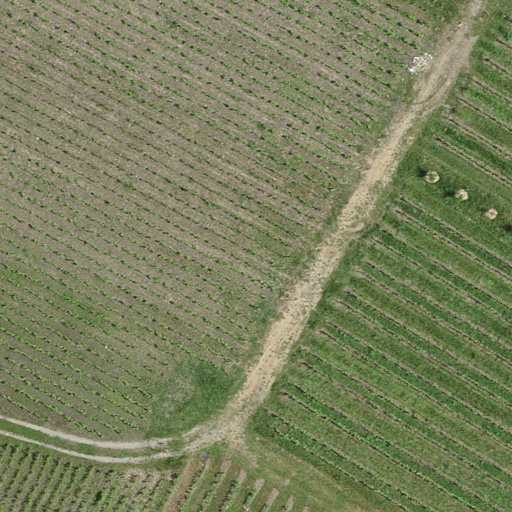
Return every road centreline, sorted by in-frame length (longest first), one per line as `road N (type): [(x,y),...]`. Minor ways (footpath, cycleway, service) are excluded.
road 1 (track): [(480,0),(238,397),(212,428),(177,448)]
road 2 (track): [(0,424),(105,454),(177,448)]
road 3 (track): [(212,428),(352,511)]
